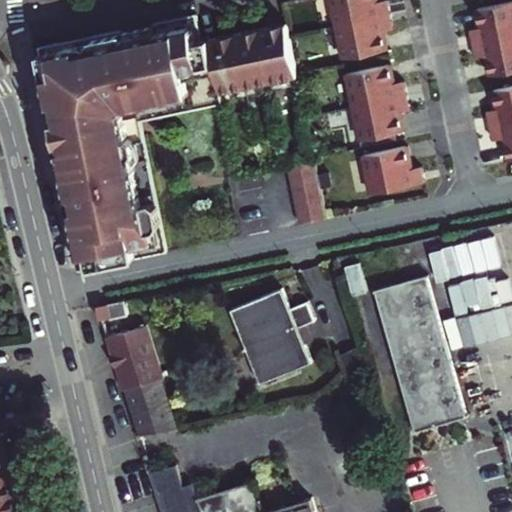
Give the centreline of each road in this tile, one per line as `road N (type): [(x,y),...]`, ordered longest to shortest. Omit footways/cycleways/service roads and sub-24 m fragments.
road 1 (residential): [(479,202),(49,291)]
road 2 (tertiary): [(101,511),(49,291)]
road 3 (residential): [(479,202),(436,0)]
road 4 (residential): [(133,0),(0,12)]
road 5 (tertiary): [(49,291),(21,169)]
